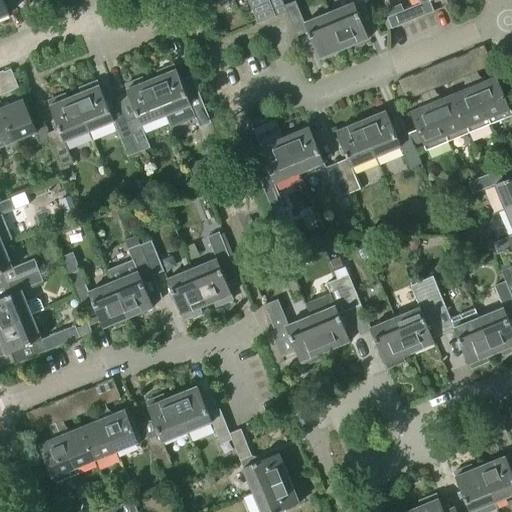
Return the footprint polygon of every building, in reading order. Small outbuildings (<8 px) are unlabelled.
[(0,0),(0,20),(10,16),(3,0),(0,0)] [(223,0),(225,3),(230,1),(230,2),(234,0),(250,0),(261,26),(288,15),(287,13),(277,17),(270,0),(223,0)] [(270,0),(277,17),(287,13),(285,7),(282,0),(270,0)] [(345,49),(370,39),(359,12),(370,8),(366,0),(352,0),(354,3),(330,13),(345,49)] [(419,0),(422,6),(388,20),(392,30),(434,13),(430,2),(436,0),(419,0)] [(306,23),(297,2),(285,7),(287,13),(288,15),(297,38),(309,33),(320,59),(345,49),(330,13),(306,23)] [(459,70),(473,64),(469,55),(456,61),(459,70)] [(478,77),(476,73),(473,64),(459,70),(463,78),(470,76),(488,120),(511,111),(497,78),(485,83),(478,77)] [(11,94),(19,91),(11,71),(3,74),(11,94)] [(200,129),(211,124),(193,80),(182,84),(177,72),(152,82),(166,117),(170,126),(195,116),(200,129)] [(417,87),(431,81),(427,72),(413,78),(417,87)] [(468,129),(488,120),(470,76),(463,78),(465,83),(464,92),(454,96),(468,129)] [(144,85),(142,81),(126,87),(128,92),(127,92),(138,120),(127,124),(139,154),(151,149),(142,127),(166,117),(152,82),(144,85)] [(436,94),(435,90),(431,81),(417,87),(421,96),(428,93),(446,138),(468,129),(454,96),(444,100),(436,94)] [(100,89),(99,89),(97,85),(81,91),(83,96),(75,99),(89,133),(114,123),(100,89)] [(425,146),(446,138),(428,93),(421,96),(423,101),(422,109),(411,113),(425,146)] [(65,98),(49,104),(51,109),(63,139),(51,144),(63,171),(74,167),(65,143),(89,133),(75,99),(67,102),(65,98)] [(14,144),(37,134),(24,102),(1,111),(14,144)] [(0,111),(0,149),(14,144),(1,111),(0,111)] [(397,139),(387,113),(362,123),(376,158),(400,148),(409,170),(421,165),(408,135),(397,139)] [(349,195),(361,190),(352,168),(376,158),(362,123),(336,134),(347,160),(336,165),(349,195)] [(128,158),(139,154),(127,124),(116,129),(128,158)] [(300,176),(324,166),(309,130),(285,140),(300,176)] [(272,212),(284,207),(275,186),(300,176),(285,140),(261,150),(272,177),(260,182),(272,212)] [(202,161),(189,166),(195,182),(208,176),(202,161)] [(338,200),(349,195),(336,165),(325,169),(338,200)] [(215,181),(219,180),(225,177),(221,167),(211,171),(215,181)] [(511,180),(504,183),(499,172),(469,184),(474,196),(495,187),(505,211),(511,208),(511,180)] [(0,246),(2,246),(0,240),(0,218),(15,212),(10,201),(0,205),(0,246)] [(499,256),(511,250),(511,208),(505,211),(511,227),(511,236),(494,244),(499,256)] [(91,224),(101,220),(99,213),(88,217),(91,224)] [(206,306),(232,296),(221,269),(231,265),(219,234),(208,238),(217,261),(192,271),(206,306)] [(375,236),(363,241),(370,258),(377,255),(379,248),(375,236)] [(405,240),(410,252),(417,249),(420,243),(417,236),(405,240)] [(153,277),(164,272),(151,242),(140,247),(153,277)] [(12,270),(2,246),(0,246),(0,275),(4,274),(9,285),(39,273),(35,261),(12,270)] [(153,309),(142,281),(153,277),(140,247),(129,251),(133,261),(108,271),(113,284),(113,283),(128,319),(153,309)] [(103,329),(128,319),(113,283),(113,284),(89,293),(80,271),(79,272),(77,267),(78,266),(74,255),(61,260),(80,307),(92,302),(103,329)] [(49,260),(51,265),(61,261),(59,256),(49,260)] [(509,263),(499,267),(506,284),(506,283),(511,298),(511,267),(511,268),(509,263)] [(346,267),(334,272),(338,281),(349,276),(346,267)] [(181,316),(206,306),(192,271),(167,281),(181,316)] [(25,303),(21,293),(44,284),(39,273),(9,285),(13,296),(0,301),(0,330),(31,318),(31,317),(44,311),(40,302),(36,299),(25,303)] [(351,311),(362,307),(349,276),(338,281),(351,311)] [(435,314),(445,310),(433,279),(422,283),(435,314)] [(326,353),(351,343),(340,315),(351,311),(338,281),(327,286),(336,308),(312,318),(326,353)] [(410,356),(435,346),(424,319),(435,314),(422,283),(411,288),(420,310),(395,320),(410,356)] [(503,310),(479,320),(478,320),(493,355),(501,352),(503,357),(511,353),(511,329),(506,315),(511,311),(511,298),(506,283),(506,284),(494,288),(503,310)] [(279,301),(265,306),(275,332),(271,334),(276,346),(291,340),(301,363),(326,353),(312,318),(289,327),(279,301)] [(471,370),(487,363),(485,359),(493,355),(478,320),(479,320),(475,311),(450,321),(468,366),(469,365),(471,370)] [(41,342),(31,318),(0,330),(0,341),(6,357),(34,345),(38,356),(79,339),(75,328),(41,342)] [(389,370),(405,364),(403,359),(410,356),(395,320),(371,330),(386,366),(387,366),(389,370)] [(87,402),(101,397),(98,388),(84,393),(87,402)] [(209,413),(199,388),(174,398),(188,434),(212,424),(221,446),(232,441),(230,435),(220,409),(209,413)] [(91,412),(105,406),(101,397),(87,402),(91,412)] [(166,401),(164,397),(147,403),(149,408),(159,435),(147,440),(160,471),(173,466),(164,444),(188,434),(174,398),(166,401)] [(45,420),(59,414),(55,405),(41,410),(45,420)] [(116,453),(139,444),(125,412),(103,421),(116,453)] [(72,434),(64,427),(59,414),(45,420),(49,430),(56,427),(74,471),(75,470),(95,462),(82,430),(72,434)] [(95,462),(116,453),(103,421),(82,430),(95,462)] [(74,471),(56,427),(49,430),(51,432),(50,443),(39,447),(54,485),(78,476),(75,470),(74,471)] [(241,462),(253,457),(242,430),(230,435),(232,441),(241,462)] [(254,494),(289,480),(279,455),(244,469),(254,494)] [(511,472),(506,458),(481,468),(495,503),(511,496),(511,472)] [(470,511),(494,511),(498,510),(495,503),(481,468),(474,471),(472,467),(455,473),(457,478),(457,479),(470,511)] [(213,476),(202,480),(205,488),(216,483),(213,476)] [(292,487),(289,480),(254,494),(261,511),(281,511),(299,504),(299,503),(304,502),(297,486),(292,487)] [(422,508),(415,511),(456,511),(455,509),(449,511),(443,511),(440,501),(439,502),(437,497),(420,504),(422,508)] [(137,511),(133,502),(109,511),(137,511)]
